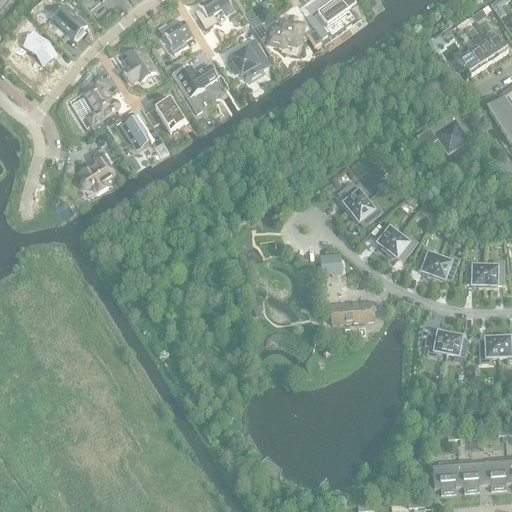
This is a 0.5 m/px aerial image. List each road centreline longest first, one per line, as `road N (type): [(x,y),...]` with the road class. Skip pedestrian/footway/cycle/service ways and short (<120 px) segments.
road 1 (residential): [(511,310),(460,311),(422,301),(363,266),(330,233)]
road 2 (residential): [(511,165),(468,98),(511,70)]
